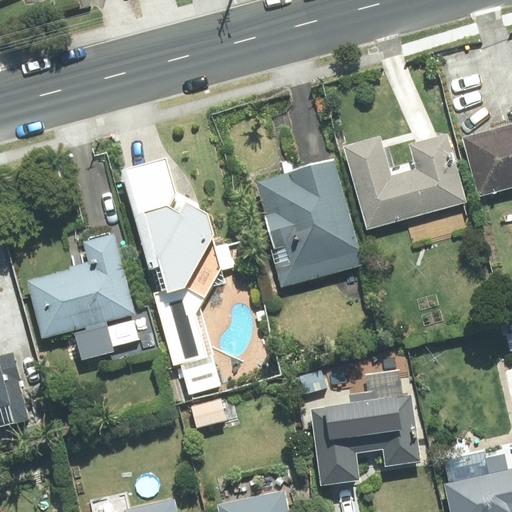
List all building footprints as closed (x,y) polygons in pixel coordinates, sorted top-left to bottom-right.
[(511,127),(469,139),(484,197),(511,189),(511,127)] [(475,204),(457,131),(418,141),(425,169),(396,176),(387,137),(354,145),(374,229),(475,204)] [(344,154),(262,174),(281,251),(273,253),(281,289),(371,267),(344,154)] [(206,307),(235,262),(230,241),(225,243),(217,211),(199,203),(191,205),(178,158),(129,171),(190,398),(228,388),(206,307)] [(77,269),(35,280),(49,339),(81,331),(88,360),(121,352),(119,342),(139,337),(134,317),(143,314),(123,231),(90,239),(95,260),(76,264),(77,269)] [(0,406),(17,402),(3,354),(0,354),(0,406)] [(390,467),(428,461),(417,393),(313,410),(325,486),(366,480),(362,454),(388,450),(390,467)] [(511,511),(511,446),(444,462),(449,483),(445,484),(451,511),(511,511)] [(297,511),(291,485),(222,502),(224,511),(297,511)] [(125,494),(88,503),(90,511),(184,511),(181,498),(129,510),(125,494)]
